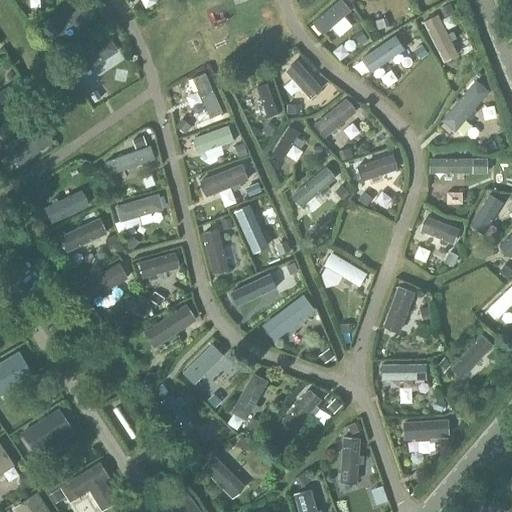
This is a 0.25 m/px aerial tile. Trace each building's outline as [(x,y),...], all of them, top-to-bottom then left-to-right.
[(352,0),(356,12),(393,0),(352,0)] [(236,20),(251,16),(248,5),(233,10),(236,20)] [(457,54),(451,42),(456,39),(452,32),(447,34),(437,15),(423,22),(443,62),(457,54)] [(329,44),(338,54),(352,41),(344,32),(329,44)] [(394,37),(359,60),(368,74),(403,50),(394,37)] [(293,63),(277,73),(305,116),(320,107),(293,63)] [(0,112),(17,102),(8,87),(0,91),(0,112)] [(470,98),(440,132),(459,149),(489,115),(470,98)] [(340,116),(325,130),(335,141),(350,127),(340,116)] [(194,171),(233,162),(229,142),(189,151),(194,171)] [(206,195),(231,186),(233,190),(240,187),(239,183),(247,179),(242,165),(200,181),(206,195)] [(327,166),(291,195),(303,210),(339,180),(327,166)] [(354,185),(361,198),(392,182),(385,169),(354,185)] [(483,235),(503,203),(489,194),(469,226),(483,235)] [(249,206),(234,213),(253,255),(268,248),(249,206)] [(114,237),(150,229),(146,212),(110,221),(114,237)] [(67,252),(106,234),(99,218),(59,237),(67,252)] [(381,252),(385,240),(346,228),(342,240),(381,252)] [(332,254),(324,267),(359,288),(367,275),(332,254)] [(92,300),(127,279),(118,264),(83,285),(92,300)] [(354,301),(360,289),(325,271),(319,282),(354,301)] [(232,303),(238,315),(274,298),(269,286),(232,303)] [(154,294),(160,305),(173,299),(167,287),(154,294)] [(273,341),(314,311),(302,296),(262,326),(273,341)] [(494,334),(511,317),(511,299),(485,324),(494,334)] [(93,310),(97,328),(116,323),(112,306),(93,310)] [(154,346),(194,320),(185,306),(145,332),(154,346)] [(37,375),(22,350),(0,363),(0,396),(0,397),(37,375)] [(467,381),(491,365),(483,353),(459,370),(467,381)] [(184,385),(194,395),(219,372),(209,361),(184,385)] [(253,374),(231,413),(245,421),(267,382),(253,374)] [(384,392),(386,406),(423,399),(421,385),(384,392)] [(58,409),(21,434),(36,457),(73,433),(58,409)] [(447,420),(402,423),(403,440),(448,437),(447,420)] [(0,472),(12,465),(0,447),(0,472)] [(214,456),(202,468),(231,498),(244,486),(214,456)] [(102,481),(107,477),(99,464),(61,488),(70,501),(89,489),(101,510),(115,501),(102,481)] [(201,511),(187,492),(165,507),(168,511),(201,511)] [(47,511),(36,494),(14,509),(16,511),(47,511)]
